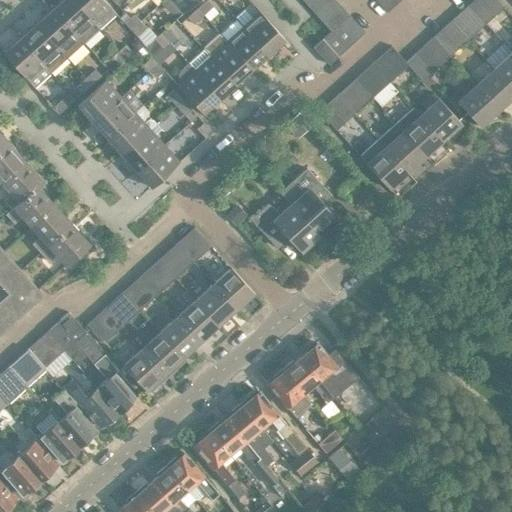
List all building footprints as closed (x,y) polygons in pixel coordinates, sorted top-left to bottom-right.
[(73,0),(61,0),(52,9),(82,43),(99,28),(73,0)] [(103,0),(73,0),(99,28),(115,13),(103,0)] [(196,0),(170,0),(182,13),(196,0)] [(205,0),(196,8),(202,14),(212,6),(206,0),(205,0)] [(330,0),(314,0),(308,6),(315,14),(330,0)] [(323,22),(341,6),(335,0),(330,0),(315,14),(323,22)] [(375,0),(386,12),(395,4),(391,0),(375,0)] [(494,14),(481,0),(472,0),(468,4),(484,23),(494,14)] [(496,0),(481,0),(494,14),(503,7),(496,0)] [(468,4),(458,13),(475,32),(484,23),(468,4)] [(348,14),(341,6),(323,22),(330,30),(339,22),(348,14)] [(192,23),(202,14),(196,8),(187,17),(192,23)] [(66,57),(82,43),(52,9),(36,23),(66,57)] [(284,39),(259,11),(242,26),(267,54),(284,39)] [(475,32),(458,13),(450,20),(467,39),(475,32)] [(130,29),(139,20),(133,14),(124,22),(130,29)] [(355,40),(364,32),(348,14),(339,22),(355,40)] [(146,27),(139,20),(130,29),(136,36),(146,27)] [(450,20),(441,28),(458,47),(467,39),(450,20)] [(346,48),(355,40),(339,22),(330,30),(346,48)] [(36,23),(20,38),(50,72),(66,57),(36,23)] [(167,26),(160,32),(169,42),(176,36),(167,26)] [(251,69),(267,54),(242,26),(226,41),(251,69)] [(458,47),(441,28),(432,36),(449,55),(458,47)] [(330,30),(321,38),(337,56),(346,48),(330,30)] [(153,39),(162,48),(169,42),(160,32),(153,39)] [(432,36),(422,45),(439,64),(449,55),(432,36)] [(132,40),(132,44),(135,47),(141,42),(136,37),(132,40)] [(33,87),(50,72),(20,38),(3,53),(33,87)] [(313,46),(328,64),(337,56),(321,38),(313,46)] [(235,83),(249,71),(251,69),(226,41),(210,55),(235,83)] [(125,44),(118,50),(127,59),(133,53),(125,44)] [(405,61),(391,45),(382,53),(399,72),(407,64),(405,61)] [(431,72),(439,64),(422,45),(414,53),(431,72)] [(224,93),(235,83),(210,55),(204,48),(187,62),(194,70),(219,98),(224,93)] [(127,59),(118,50),(111,56),(120,66),(127,59)] [(492,67),(511,89),(511,53),(510,51),(500,60),(493,52),(485,59),(492,67)] [(389,81),(399,72),(382,53),(372,62),(389,81)] [(426,76),(431,72),(414,53),(405,61),(407,64),(421,80),(426,76)] [(142,65),(147,71),(157,63),(151,56),(142,65)] [(217,100),(219,98),(194,70),(187,62),(179,70),(177,74),(177,79),(178,84),(177,85),(202,113),(217,100)] [(372,62),(363,70),(380,89),(389,81),(372,62)] [(157,63),(147,71),(154,78),(163,70),(157,63)] [(498,110),(511,97),(511,89),(492,67),(474,83),(498,110)] [(93,70),(85,77),(90,84),(99,76),(93,70)] [(380,89),(363,70),(354,78),(371,97),(380,89)] [(431,82),(426,76),(421,80),(420,81),(425,87),(431,82)] [(90,84),(85,77),(75,86),(81,93),(90,84)] [(354,78),(346,86),(363,104),(371,97),(354,78)] [(76,105),(90,119),(92,122),(120,96),(105,79),(76,105)] [(480,126),(496,111),(498,110),(474,83),(456,99),(480,126)] [(363,104),(346,86),(337,94),(354,113),(363,104)] [(92,122),(106,138),(134,112),(125,102),(133,95),(128,89),(120,96),(92,122)] [(173,89),(166,95),(175,105),(182,99),(173,89)] [(425,107),(419,113),(443,140),(461,123),(431,91),(420,101),(425,107)] [(337,94),(327,103),(344,122),(354,113),(337,94)] [(61,99),(52,107),(58,114),(67,105),(61,99)] [(190,108),(182,99),(175,105),(184,114),(190,108)] [(335,129),(344,122),(327,103),(318,111),(335,129)] [(441,141),(443,140),(419,113),(413,106),(395,123),(401,129),(425,156),(441,141)] [(285,124),(297,136),(312,122),(301,110),(285,124)] [(134,112),(106,138),(121,154),(155,123),(152,120),(148,119),(144,123),(134,112)] [(196,128),(205,138),(211,132),(203,122),(196,128)] [(125,159),(135,170),(163,144),(154,134),(161,129),(155,123),(121,154),(125,159)] [(413,166),(425,156),(401,129),(395,123),(377,139),(383,145),(407,172),(413,166)] [(359,155),(389,188),(407,172),(383,145),(377,139),(359,155)] [(0,180),(1,182),(25,161),(8,142),(0,148),(0,180)] [(150,187),(179,161),(163,144),(135,170),(150,187)] [(250,158),(262,171),(274,161),(262,147),(250,158)] [(37,186),(43,180),(25,161),(1,182),(11,193),(3,199),(11,208),(36,185),(37,186)] [(301,194),(290,203),(318,234),(320,233),(323,232),(324,232),(326,231),(328,230),(329,228),(330,226),(331,225),(331,224),(331,223),(336,218),(322,203),(331,195),(306,167),(292,180),(301,194)] [(54,204),(37,186),(36,185),(11,208),(5,213),(13,223),(21,216),(30,226),(54,204)] [(316,239),(316,236),(318,234),(290,203),(280,213),(267,203),(250,218),(275,246),(286,235),(300,251),(305,246),(307,246),(309,245),(311,244),(313,243),(314,242),(315,240),(316,239)] [(39,252),(63,230),(71,223),(54,204),(30,226),(39,236),(31,243),(39,252)] [(236,206),(227,214),(235,224),(245,215),(236,206)] [(71,223),(63,230),(39,252),(48,261),(55,254),(65,264),(88,243),(71,223)] [(194,226),(185,234),(202,253),(211,245),(194,226)] [(192,262),(202,253),(185,234),(175,243),(192,262)] [(166,251),(183,270),(192,262),(175,243),(166,251)] [(3,250),(0,252),(0,284),(1,286),(20,269),(3,250)] [(175,278),(183,270),(166,251),(158,259),(175,278)] [(149,266),(166,285),(175,278),(158,259),(149,266)] [(157,294),(166,285),(149,266),(140,275),(157,294)] [(230,266),(211,283),(235,309),(252,293),(253,293),(254,293),(230,266)] [(1,286),(8,294),(8,293),(17,285),(34,304),(43,295),(20,269),(1,286)] [(130,284),(147,302),(157,294),(140,275),(130,284)] [(235,309),(211,283),(194,299),(217,325),(235,309)] [(139,310),(147,302),(130,284),(122,291),(139,310)] [(17,285),(8,293),(25,312),(34,304),(17,285)] [(114,299),(131,317),(139,310),(122,291),(114,299)] [(8,293),(8,294),(0,300),(0,302),(16,320),(25,312),(8,293)] [(121,326),(131,317),(114,299),(104,307),(121,326)] [(199,341),(217,325),(194,299),(176,315),(199,341)] [(0,302),(0,320),(7,328),(16,320),(0,302)] [(104,307),(94,316),(111,335),(121,326),(104,307)] [(63,315),(47,330),(63,348),(64,349),(76,363),(85,355),(91,362),(102,352),(84,330),(67,311),(63,315)] [(158,331),(178,353),(181,357),(199,341),(176,315),(158,331)] [(111,335),(94,316),(86,324),(103,343),(111,335)] [(64,349),(63,348),(47,330),(37,339),(54,357),(64,349)] [(181,357),(178,353),(158,331),(140,347),(164,373),(171,366),(174,370),(183,361),(180,358),(181,357)] [(37,339),(27,348),(44,367),(54,357),(37,339)] [(306,351),(299,356),(333,396),(340,391),(357,377),(334,349),(326,355),(316,342),(314,344),(313,342),(304,349),(306,351)] [(159,383),(156,380),(164,373),(140,347),(122,364),(146,390),(146,389),(147,388),(150,391),(159,383)] [(27,348),(8,365),(26,385),(45,368),(44,367),(27,348)] [(105,378),(96,387),(117,411),(119,409),(123,409),(128,405),(128,402),(134,396),(117,377),(121,374),(103,352),(91,362),(105,378)] [(302,392),(312,384),(326,402),(333,396),(299,356),(283,370),(302,392)] [(26,385),(8,365),(0,372),(0,393),(8,402),(26,385)] [(313,405),(302,392),(283,370),(267,383),(296,418),(313,405)] [(68,394),(77,386),(71,378),(61,386),(64,390),(68,394)] [(114,417),(114,414),(117,411),(96,387),(85,395),(77,386),(68,394),(74,402),(78,402),(99,426),(106,421),(109,421),(114,417)] [(66,412),(63,415),(56,421),(78,445),(80,443),(84,443),(89,439),(89,436),(95,430),(74,405),(74,402),(68,394),(64,390),(54,398),(66,412)] [(258,390),(241,404),(260,427),(270,419),(297,452),(304,446),(291,431),(258,390)] [(241,404),(225,417),(260,460),(264,465),(271,459),(262,447),(270,440),(260,427),(241,404)] [(75,451),(75,447),(78,445),(56,421),(49,413),(34,425),(41,433),(39,435),(60,460),(67,455),(70,455),(75,451)] [(276,478),(260,460),(225,417),(209,430),(227,453),(237,445),(269,484),(276,478)] [(402,434),(390,420),(367,439),(378,454),(402,434)] [(219,461),(227,453),(209,430),(193,444),(237,497),(244,492),(233,479),(219,461)] [(334,431),(318,444),(325,452),(340,439),(334,431)] [(35,439),(17,454),(39,479),(41,477),(45,477),(50,473),(50,469),(56,464),(35,439)] [(364,466),(378,454),(370,444),(356,456),(364,466)] [(360,469),(338,448),(328,457),(348,480),(360,469)] [(316,461),(308,451),(291,464),(299,475),(316,461)] [(175,456),(165,464),(186,489),(195,499),(205,491),(210,498),(217,492),(183,452),(176,458),(175,456)] [(39,479),(17,454),(0,469),(21,494),(28,489),(31,489),(36,485),(36,481),(39,479)] [(157,475),(151,480),(178,511),(190,511),(186,507),(195,499),(186,489),(165,464),(156,473),(157,475)] [(134,492),(151,511),(159,511),(164,508),(167,511),(178,511),(151,480),(145,485),(144,483),(134,492)] [(0,481),(0,511),(4,511),(9,508),(9,505),(15,499),(0,481)] [(151,511),(134,492),(124,500),(126,502),(119,508),(123,511),(151,511)]
